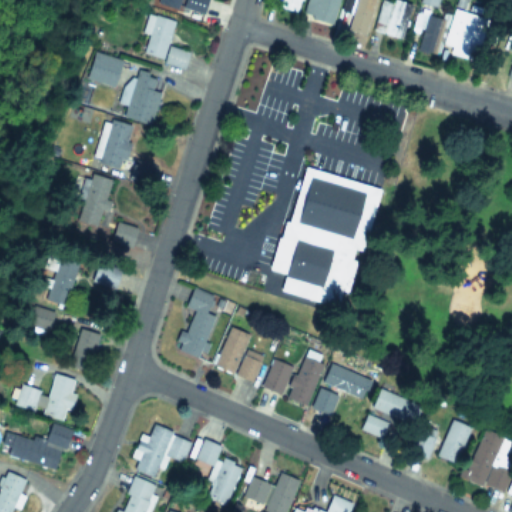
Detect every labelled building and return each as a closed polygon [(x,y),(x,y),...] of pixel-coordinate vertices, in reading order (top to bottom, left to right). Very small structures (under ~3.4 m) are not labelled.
[(177,8),(179,0),(153,0),(153,1),(177,8)] [(205,0),(183,0),(181,8),(202,14),(205,0)] [(278,0),(276,7),(294,13),(298,0),(278,0)] [(305,0),(301,17),(332,24),(337,0),(305,0)] [(370,0),(343,0),(342,24),(369,26),(370,0)] [(410,3),(397,0),(379,0),(372,31),(400,39),(410,3)] [(418,0),(418,2),(432,9),(436,0),(418,0)] [(147,33),(141,53),(163,59),(162,63),(182,68),(187,51),(165,45),(173,20),(146,12),(141,32),(147,33)] [(416,51),(435,55),(443,16),(424,12),(416,51)] [(84,79),(112,87),(120,59),(92,51),(84,79)] [(122,116),(148,124),(161,78),(135,71),(122,116)] [(132,126),(104,118),(92,161),(119,169),(132,126)] [(378,186),(298,166),(271,271),(281,274),(277,291),(341,308),(355,250),(361,252),(378,186)] [(106,176),(82,173),(75,221),(99,225),(106,176)] [(76,262),(55,256),(43,300),(64,306),(76,262)] [(196,357),(212,315),(204,312),(211,295),(190,287),(183,307),(192,310),(183,332),(180,331),(173,349),(196,357)] [(25,329),(49,333),(53,310),(29,306),(25,329)] [(211,367),(251,381),(260,355),(242,348),(247,333),(226,325),(211,367)] [(98,333),(78,327),(68,359),(88,365),(98,333)] [(259,387),(277,394),(293,358),(274,350),(259,387)] [(283,397),(303,405),(321,364),(302,355),(283,397)] [(329,415),(337,393),(358,401),(367,378),(326,364),(310,409),(329,415)] [(42,416),(68,420),(74,378),(48,374),(42,416)] [(13,404),(30,409),(36,390),(19,384),(13,404)] [(369,407),(411,424),(419,405),(377,388),(369,407)] [(357,430),(379,439),(386,421),(364,413),(357,430)] [(433,456),(452,464),(468,426),(449,418),(433,456)] [(0,452),(56,468),(68,427),(48,422),(42,442),(3,431),(0,441),(0,452)] [(137,433),(129,457),(135,459),(131,470),(153,477),(160,455),(181,462),(189,438),(150,425),(147,436),(137,433)] [(424,458),(434,435),(416,427),(406,450),(424,458)] [(461,475),(500,492),(511,466),(498,460),(507,440),(481,428),(461,475)] [(238,465),(214,457),(218,445),(200,439),(193,459),(212,466),(202,497),(225,505),(238,465)] [(11,511),(21,477),(0,471),(0,511),(11,511)] [(263,511),(283,511),(295,479),(276,472),(272,485),(248,476),(240,497),(262,505),(260,511),(263,511)] [(118,510),(115,509),(113,511),(143,511),(154,484),(131,475),(118,510)] [(302,511),(291,507),(289,511),(345,511),(350,501),(330,494),(323,511),(310,507),(307,511),(302,511)]
